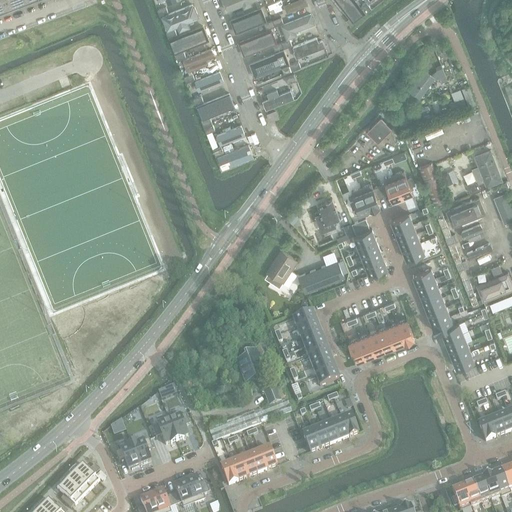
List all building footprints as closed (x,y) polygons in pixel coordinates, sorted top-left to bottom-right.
[(0,0),(0,10),(9,7),(6,0),(0,0)] [(371,9),(366,2),(361,6),(366,13),(371,9)] [(168,12),(166,6),(157,10),(160,16),(168,12)] [(283,23),(281,17),(272,20),(275,26),(283,23)] [(267,30),(275,26),(272,20),(264,23),(267,30)] [(177,35),(175,29),(166,32),(169,38),(177,35)] [(202,29),(176,39),(180,49),(191,45),(192,48),(197,47),(195,43),(206,39),(202,29)] [(272,31),(238,44),(243,57),(277,44),(272,31)] [(292,45),(290,39),(281,42),(284,49),(292,45)] [(317,39),(292,48),(296,58),(324,47),(322,41),(318,42),(317,39)] [(284,49),(281,42),(273,46),(275,52),(284,49)] [(186,57),(183,51),(175,54),(177,60),(186,57)] [(183,62),(186,69),(190,67),(192,72),(208,66),(206,61),(214,58),(211,51),(183,62)] [(275,55),(250,65),(253,73),(279,63),(275,55)] [(301,67),(298,61),(290,65),(292,71),(301,67)] [(292,71),(290,65),(282,68),(284,74),(292,71)] [(419,99),(435,78),(436,79),(440,78),(442,83),(448,81),(441,65),(435,67),(437,70),(431,75),(421,68),(416,74),(418,76),(407,90),(419,99)] [(195,79),(192,73),(184,77),(186,83),(195,79)] [(296,80),(294,74),(285,78),(288,84),(296,80)] [(208,77),(202,80),(211,100),(229,93),(226,87),(214,92),(213,89),(217,87),(215,81),(210,82),(208,77)] [(469,107),(477,104),(469,85),(462,89),(469,107)] [(267,111),(296,99),(290,87),(281,91),(283,96),(264,104),(267,111)] [(204,102),(201,96),(193,99),(195,105),(204,102)] [(229,96),(197,109),(202,121),(233,108),(229,96)] [(278,118),(275,112),(268,114),(270,121),(278,118)] [(392,127),(381,116),(366,130),(378,142),(392,127)] [(215,130),(210,118),(202,121),(204,127),(206,133),(215,130)] [(235,128),(215,136),(219,146),(245,135),(243,130),(237,133),(235,128)] [(224,152),(221,146),(213,150),(215,156),(224,152)] [(222,157),(226,165),(251,155),(248,147),(222,157)] [(407,180),(404,171),(394,175),(403,197),(412,193),(413,193),(410,186),(415,185),(412,178),(407,180)] [(403,197),(394,175),(384,179),(386,183),(379,186),(384,196),(390,194),(393,201),(403,197)] [(377,199),(384,196),(379,186),(373,188),(371,184),(361,188),(370,210),(380,206),(377,199)] [(370,210),(361,188),(351,192),(355,201),(350,202),(353,209),(358,207),(360,214),(370,210)] [(511,208),(506,194),(506,193),(494,198),(505,224),(511,220),(511,208)] [(341,217),(340,213),(338,213),(332,198),(325,201),(325,202),(317,205),(325,225),(333,222),(336,229),(343,226),(340,219),(341,217)] [(476,203),(447,214),(450,224),(480,212),(476,203)] [(413,224),(409,214),(391,221),(395,230),(396,230),(413,224)] [(448,226),(444,216),(439,218),(443,228),(448,226)] [(370,229),(365,218),(352,224),(356,235),(370,229)] [(482,221),(455,232),(458,237),(484,227),(482,221)] [(417,233),(413,224),(396,230),(395,230),(399,240),(417,233)] [(452,236),(448,226),(443,228),(446,238),(452,236)] [(458,238),(460,243),(487,233),(484,228),(458,238)] [(376,238),(372,229),(370,229),(356,235),(354,236),(358,246),(376,239),(376,238)] [(420,242),(417,233),(399,240),(399,241),(403,249),(420,242)] [(379,248),(376,239),(358,246),(362,255),(379,248)] [(424,252),(420,242),(403,249),(407,259),(424,252)] [(458,252),(454,242),(449,244),(453,254),(458,252)] [(489,245),(464,255),(467,262),(492,252),(489,245)] [(383,257),(379,248),(362,255),(365,264),(383,257)] [(279,288),(297,261),(281,250),(266,272),(268,273),(264,278),(279,288)] [(462,262),(458,252),(453,254),(457,264),(462,262)] [(387,267),(383,257),(365,264),(369,274),(376,272),(387,267)] [(493,257),(469,266),(472,273),(496,264),(493,257)] [(345,278),(338,260),(298,275),(305,293),(345,278)] [(435,278),(431,268),(413,275),(417,285),(435,278)] [(469,278),(465,269),(459,271),(463,280),(469,278)] [(506,269),(475,281),(478,287),(509,275),(506,269)] [(438,287),(435,278),(417,285),(421,294),(438,287)] [(473,288),(469,278),(463,280),(467,290),(473,288)] [(479,291),(483,301),(511,289),(511,282),(510,278),(479,291)] [(442,297),(438,287),(421,294),(425,304),(442,297)] [(478,302),(475,295),(470,297),(472,304),(474,307),(479,305),(478,302)] [(446,306),(442,297),(425,304),(428,314),(446,306)] [(450,316),(446,306),(428,314),(432,323),(450,316)] [(316,322),(312,312),(293,320),(297,330),(316,322)] [(454,325),(450,316),(432,323),(436,333),(439,332),(442,331),(442,330),(454,325)] [(406,319),(396,323),(404,342),(414,338),(406,319)] [(320,332),(316,322),(297,330),(301,339),(320,332)] [(404,342),(396,323),(387,327),(395,346),(404,342)] [(463,332),(459,323),(454,325),(442,330),(442,331),(445,340),(463,332)] [(395,346),(387,327),(378,331),(385,350),(395,346)] [(385,350),(378,331),(368,335),(376,354),(385,350)] [(324,341),(320,332),(301,339),(305,349),(324,341)] [(467,342),(463,332),(445,340),(449,349),(467,342)] [(376,354),(368,335),(359,338),(366,358),(376,354)] [(366,358),(359,338),(349,342),(356,362),(366,358)] [(309,358),(328,351),(324,341),(305,349),(309,358)] [(470,351),(467,342),(449,349),(453,358),(470,351)] [(265,377),(255,351),(244,355),(245,358),(238,361),(247,384),(265,377)] [(332,360),(328,351),(309,358),(312,368),(332,360)] [(474,361),(470,351),(453,358),(457,368),(474,361)] [(316,377),(335,369),(332,360),(312,368),(316,377)] [(339,379),(335,369),(316,377),(320,387),(339,379)] [(192,386),(189,379),(183,382),(187,389),(192,386)] [(281,402),(274,386),(263,390),(270,406),(281,402)] [(213,442),(292,411),(287,400),(209,430),(213,442)] [(178,412),(167,417),(177,442),(184,440),(183,439),(188,437),(184,427),(190,425),(186,415),(180,417),(178,412)] [(511,431),(511,423),(508,413),(498,417),(505,434),(511,431)] [(351,415),(341,419),(349,438),(359,434),(351,415)] [(158,426),(152,428),(156,438),(162,436),(166,446),(171,444),(171,445),(177,442),(167,417),(156,421),(158,426)] [(505,434),(498,417),(489,420),(496,438),(505,434)] [(349,438),(341,419),(332,423),(339,442),(349,438)] [(496,438),(489,420),(479,424),(479,425),(486,442),(496,438)] [(339,442),(332,423),(322,427),(330,446),(339,442)] [(330,446),(322,427),(313,430),(320,449),(330,446)] [(320,449),(313,430),(303,434),(311,453),(320,449)] [(132,445),(131,445),(140,466),(151,462),(147,452),(153,450),(149,440),(138,444),(138,443),(132,445)] [(121,451),(115,453),(119,463),(125,461),(129,471),(131,470),(132,471),(139,468),(138,467),(140,466),(131,445),(132,445),(130,441),(119,445),(121,451)] [(269,448),(259,452),(267,471),(277,467),(269,448)] [(267,471),(259,452),(250,455),(258,475),(267,471)] [(258,475),(250,455),(241,459),(248,478),(258,475)] [(248,478),(241,459),(231,463),(239,482),(248,478)] [(239,482),(231,463),(221,467),(229,486),(239,482)] [(74,471),(73,472),(74,473),(73,474),(92,491),(100,483),(94,477),(89,472),(81,465),(76,470),(75,471),(75,472),(74,471)] [(95,466),(89,472),(94,477),(100,472),(95,466)] [(511,469),(511,467),(502,471),(509,490),(511,488),(511,469)] [(509,490),(502,471),(492,475),(501,496),(501,498),(511,494),(509,490)] [(101,473),(97,477),(102,483),(107,479),(101,473)] [(70,476),(65,482),(84,500),(92,491),(73,474),(71,475),(70,476)] [(501,496),(492,475),(482,479),(491,500),(501,496)] [(197,479),(186,483),(195,505),(206,500),(204,496),(210,493),(205,483),(199,485),(197,479)] [(491,500),(482,479),(472,482),(481,504),(491,500)] [(65,482),(57,490),(64,498),(68,501),(71,504),(74,507),(75,508),(84,500),(65,482)] [(481,504),(472,482),(463,486),(471,508),(481,504)] [(177,494),(171,496),(176,507),(182,505),(183,509),(195,505),(186,483),(175,488),(177,494)] [(471,508),(463,486),(452,491),(454,497),(451,498),(454,507),(458,505),(461,511),(471,508)] [(163,492),(152,497),(158,511),(171,511),(170,509),(176,507),(171,496),(166,498),(163,492)] [(143,507),(137,510),(138,511),(158,511),(152,497),(141,501),(143,507)] [(47,500),(39,509),(42,511),(59,511),(58,511),(55,508),(47,500)]
